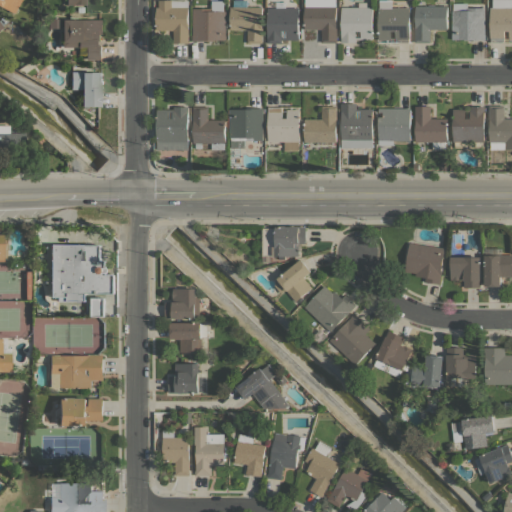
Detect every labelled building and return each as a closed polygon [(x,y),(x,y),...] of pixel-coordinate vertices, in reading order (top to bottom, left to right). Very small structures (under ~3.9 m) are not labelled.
[(0,0),(19,0),(13,12),(0,5),(0,0)] [(190,23),(190,28),(189,28),(189,42),(174,42),(174,30),(172,30),(166,29),(166,31),(161,31),(161,30),(157,30),(157,25),(155,25),(155,24),(157,24),(157,7),(159,7),(159,0),(189,0),(189,6),(189,15),(190,15),(190,20),(189,20),(189,23),(190,23)] [(226,39),(214,39),(214,40),(193,40),(193,35),(193,8),(212,8),(212,0),(225,0),(225,3),(228,3),(228,11),(226,11),(226,39)] [(234,0),(248,0),(248,6),(263,6),(263,43),(248,43),(248,29),(231,29),(231,25),(230,25),(230,23),(231,24),(231,6),(234,6),(234,0)] [(504,43),(504,41),(491,41),(491,38),(490,38),(490,7),(493,7),(493,0),(511,0),(511,40),(509,40),(509,43),(504,43)] [(300,7),(299,40),(283,39),(283,43),(268,43),(268,7),(276,7),(276,1),(286,1),(286,7),(300,7)] [(359,6),(359,2),(368,2),(368,6),(373,6),(373,30),(374,30),(374,32),(373,32),(373,39),(357,39),(357,42),(342,42),(342,6),(359,6)] [(485,34),(486,34),(486,40),(464,40),(464,39),(453,39),(452,10),(453,10),(453,3),(468,3),(468,7),(485,7),(485,34)] [(337,5),(337,28),(338,28),(338,42),(322,42),(322,29),(305,29),(305,25),(304,25),(304,23),(305,23),(305,5),(337,5)] [(448,5),(448,29),(431,29),(431,42),(416,42),(416,28),(416,6),(448,5)] [(410,7),(410,37),(410,41),(396,41),(396,38),(396,41),(391,41),(391,39),(379,39),(379,33),(378,33),(378,31),(379,31),(379,7),(410,7)] [(103,34),(101,34),(101,40),(99,40),(99,45),(102,45),(102,59),(86,59),(86,47),(62,47),(62,42),(61,42),(61,28),(48,28),(48,18),(61,18),(61,19),(103,19),(103,34)] [(103,89),(99,89),(99,106),(81,106),(81,89),(71,89),(71,71),(103,72),(103,89)] [(374,147),(342,147),(342,110),(341,110),(341,103),(357,103),(357,108),(373,108),(373,115),(374,115),(374,117),(373,117),(373,119),(376,119),(376,136),(374,136),(374,147)] [(338,105),(338,120),(337,120),(337,142),(305,142),(305,125),(303,125),(303,123),(305,123),(305,118),(322,119),(322,105),(338,105)] [(488,148),(488,140),(490,140),(490,105),(505,105),(505,118),(511,118),(511,149),(506,149),(506,148),(488,148)] [(158,149),(158,118),(156,118),(156,116),(157,116),(157,109),(175,109),(175,106),(189,106),(189,149),(158,149)] [(226,119),(226,124),(227,124),(227,125),(226,125),(226,142),(225,142),(225,149),(212,149),(212,142),(203,142),(203,148),(196,148),(196,143),(194,143),(194,120),(193,106),(209,106),(209,119),(226,119)] [(268,141),(269,111),(269,106),(288,107),(288,109),(300,109),(300,116),(301,116),(301,118),(300,118),(300,141),(299,141),(299,150),(283,150),(283,141),(268,141)] [(431,106),(431,118),(447,118),(447,123),(448,123),(448,125),(448,141),(446,141),(446,149),(433,149),(433,141),(415,141),(415,106),(431,106)] [(485,141),(483,141),(483,147),(476,147),(476,141),(468,141),(468,147),(455,147),(455,141),(453,141),(453,109),(470,109),(470,106),(485,106),(485,141)] [(411,107),(411,140),(394,140),(394,144),(379,144),(379,108),(411,107)] [(231,113),(230,113),(230,109),(243,109),(243,108),(264,108),(264,113),(263,113),(263,140),(246,140),(246,148),(232,148),(232,137),(231,137),(231,113)] [(24,132),(25,151),(4,151),(4,152),(0,152),(0,125),(9,125),(9,132),(24,132)] [(38,136),(43,140),(39,144),(34,140),(38,136)] [(445,161),(450,166),(445,171),(440,167),(445,161)] [(276,263),(262,263),(262,227),(276,227),(299,227),(299,226),(306,226),(306,229),(307,229),(306,241),(306,248),(302,248),(302,256),(286,256),(286,259),(280,259),(280,256),(276,256),(276,263)] [(1,262),(0,262),(0,234),(8,234),(8,260),(1,260),(1,262)] [(445,247),(442,270),(442,271),(440,284),(425,281),(426,277),(416,275),(416,273),(405,271),(410,242),(445,247)] [(101,244),(101,260),(106,260),(106,264),(107,264),(107,267),(108,268),(109,269),(109,270),(109,271),(108,272),(107,273),(107,274),(115,274),(115,294),(87,294),(87,301),(56,301),(56,297),(50,297),(50,244),(101,244)] [(511,276),(500,276),(501,287),(485,287),(484,248),(502,248),(502,254),(511,254),(511,276)] [(464,287),(464,281),(463,281),(463,279),(460,279),(460,280),(453,280),(453,279),(451,279),(451,257),(480,257),(480,279),(481,279),(481,287),(464,287)] [(276,281),(278,279),(301,259),(312,272),(305,278),(313,287),(296,301),(287,289),(285,291),(276,281)] [(305,306),(325,285),(333,292),(335,291),(342,298),(346,294),(356,305),(331,331),(305,306)] [(201,315),(196,315),(196,319),(166,319),(166,301),(174,301),(174,288),(196,288),(196,297),(201,297),(201,315)] [(105,315),(88,316),(88,299),(92,299),(92,297),(105,297),(105,315)] [(352,316),(351,316),(354,312),(371,328),(366,333),(376,343),(356,365),(330,340),(352,316)] [(202,337),(203,337),(203,352),(181,352),(181,340),(170,339),(171,323),(194,323),(194,322),(196,322),(196,323),(202,323),(202,325),(208,325),(208,334),(202,334),(202,337)] [(374,366),(377,359),(376,358),(389,330),(404,337),(401,344),(404,346),(405,345),(411,348),(411,349),(413,350),(406,364),(410,366),(408,371),(403,369),(399,377),(374,366)] [(10,353),(10,371),(0,371),(0,338),(2,338),(2,339),(5,339),(5,348),(9,348),(9,353),(10,353)] [(469,381),(462,381),(462,384),(456,384),(456,382),(447,382),(448,377),(447,373),(447,371),(448,371),(447,354),(447,348),(449,348),(449,347),(462,347),(462,348),(464,347),(464,354),(476,354),(477,377),(469,377),(469,381)] [(511,384),(485,384),(485,347),(506,347),(506,354),(511,354),(511,384)] [(49,387),(49,373),(50,354),(89,355),(89,354),(104,354),(103,380),(92,380),(92,387),(58,387),(49,387)] [(426,389),(419,388),(419,387),(405,386),(411,367),(413,367),(414,365),(426,366),(427,355),(443,356),(441,388),(440,388),(439,397),(426,396),(426,389)] [(207,391),(195,391),(195,393),(193,393),(193,391),(177,391),(177,392),(169,392),(169,389),(169,378),(169,375),(175,375),(175,374),(176,374),(176,362),(199,362),(199,371),(206,371),(206,376),(207,376),(207,391)] [(290,404),(285,407),(265,408),(253,392),(246,398),(236,385),(254,371),(254,370),(255,369),(256,370),(260,367),(270,379),(271,379),(290,404)] [(289,380),(282,385),(277,378),(283,373),(289,380)] [(80,428),(69,428),(69,424),(57,424),(57,419),(53,419),(53,410),(58,406),(58,397),(86,397),(86,405),(89,405),(89,398),(98,398),(98,397),(103,397),(104,420),(87,420),(87,425),(79,425),(80,428)] [(404,399),(411,403),(402,408),(404,399)] [(408,419),(401,420),(399,410),(402,409),(408,419)] [(494,431),(486,433),(488,445),(467,449),(462,418),(493,414),(495,430),(493,431),(494,431)] [(463,440),(455,441),(452,422),(453,422),(454,422),(459,421),(461,421),(463,440)] [(224,433),(224,434),(225,434),(225,435),(228,435),(228,442),(224,442),(224,443),(225,443),(225,457),(225,459),(225,465),(212,465),(212,475),(195,475),(195,470),(196,470),(196,444),(195,444),(195,426),(207,426),(207,433),(224,433)] [(176,475),(176,462),(163,462),(163,429),(175,429),(175,436),(190,436),(190,470),(190,475),(176,475)] [(262,472),(262,473),(262,476),(246,474),(248,464),(235,462),(235,456),(234,456),(235,455),(236,455),(238,442),(235,441),(236,432),(257,435),(256,443),(266,445),(262,472)] [(267,477),(268,474),(269,474),(274,439),(274,440),(275,432),(288,434),(288,433),(301,435),(301,436),(306,437),(304,449),(298,449),(296,468),(284,466),(282,479),(267,477)] [(310,489),(317,478),(306,471),(311,463),(305,460),(313,447),(315,449),(320,440),(331,447),(327,455),(341,464),(324,493),(325,493),(323,497),(310,489)] [(454,443),(456,452),(448,453),(446,445),(454,443)] [(511,453),(511,461),(507,463),(509,466),(511,472),(511,474),(491,483),(487,472),(482,474),(476,459),(481,457),(480,455),(501,446),(502,447),(508,444),(511,453)] [(391,470),(387,474),(381,469),(385,464),(391,470)] [(327,499),(329,496),(330,496),(347,467),(358,473),(362,467),(373,473),(357,501),(346,495),(339,506),(327,499)] [(92,482),(92,483),(102,483),(102,490),(104,490),(104,511),(50,511),(50,479),(65,479),(68,482),(92,482)] [(363,511),(366,509),(365,509),(366,508),(367,509),(383,491),(392,499),(396,496),(407,507),(402,511),(397,511),(396,510),(394,511),(363,511)] [(489,492),(493,496),(487,500),(484,495),(489,492)]
